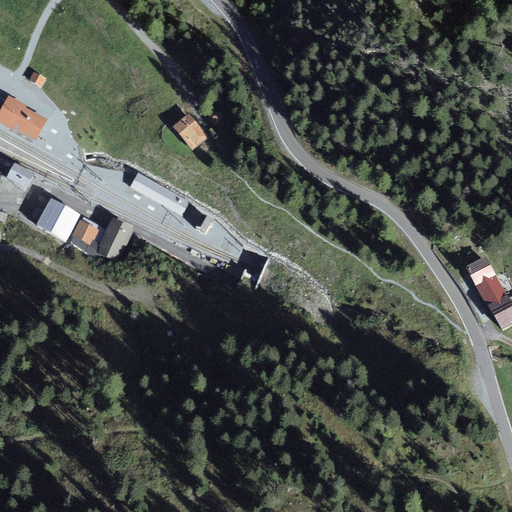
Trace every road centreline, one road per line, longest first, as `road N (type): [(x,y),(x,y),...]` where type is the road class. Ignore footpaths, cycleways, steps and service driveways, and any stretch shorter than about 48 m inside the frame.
road 1 (secondary): [(220,0),(244,33),(297,150),(395,214),(445,279),(477,339),(511,453)]
road 2 (track): [(0,248),(103,290),(152,292)]
